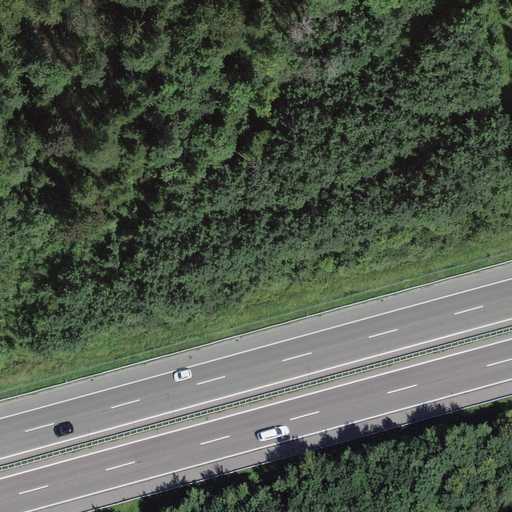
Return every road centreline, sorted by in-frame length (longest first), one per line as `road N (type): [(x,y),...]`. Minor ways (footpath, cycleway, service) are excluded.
road 1 (motorway): [(511,298),(0,439)]
road 2 (motorway): [(0,501),(511,361)]
